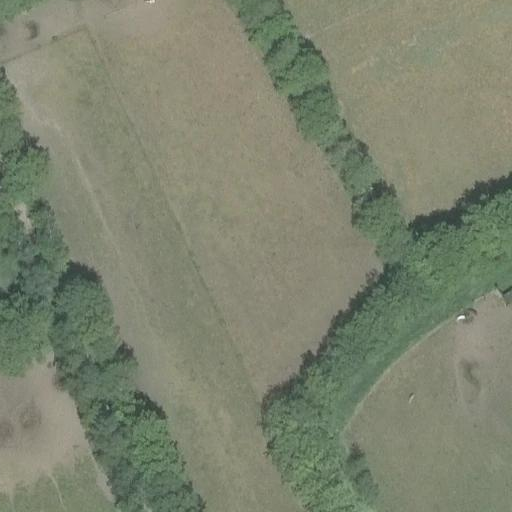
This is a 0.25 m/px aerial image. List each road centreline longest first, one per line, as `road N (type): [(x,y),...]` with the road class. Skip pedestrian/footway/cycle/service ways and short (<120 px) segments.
road 1 (track): [(511,223),(417,272),(298,406),(292,429),(325,511)]
road 2 (track): [(142,511),(0,181)]
